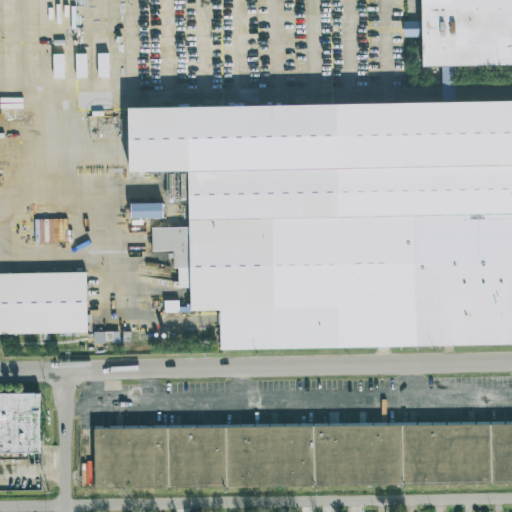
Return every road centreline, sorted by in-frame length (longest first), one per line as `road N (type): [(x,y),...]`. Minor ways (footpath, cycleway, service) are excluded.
road 1 (residential): [(511,362),(0,372)]
road 2 (residential): [(0,506),(511,500)]
road 3 (residential): [(67,372),(70,511)]
